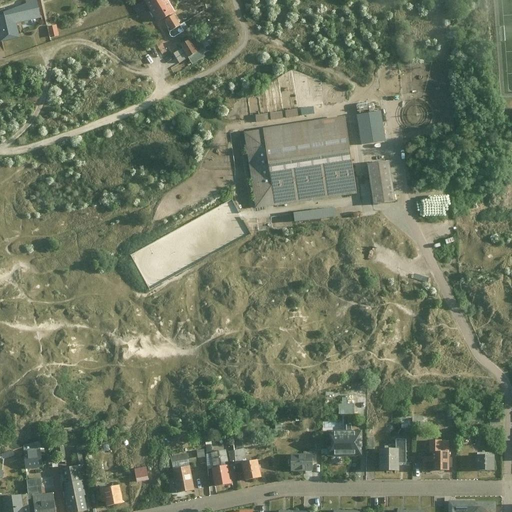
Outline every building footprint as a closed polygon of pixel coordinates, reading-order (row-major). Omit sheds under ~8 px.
[(142,0),(133,5),(146,26),(166,14),(157,0),(142,0)] [(42,19),(38,3),(22,7),(12,15),(0,18),(0,35),(2,44),(20,39),(17,27),(42,19)] [(58,23),(50,25),(53,36),(61,35),(58,23)] [(183,47),(191,62),(206,53),(198,39),(183,47)] [(299,115),(298,108),(286,110),(287,116),(299,115)] [(283,118),(282,111),(270,113),(271,119),(283,118)] [(268,121),(267,113),(255,115),(256,122),(268,121)] [(383,113),(361,116),(364,142),(386,139),(383,113)] [(245,131),(257,207),(360,191),(348,115),(245,131)] [(389,159),(365,163),(371,203),(395,199),(389,159)] [(356,413),(356,403),(341,402),(341,413),(356,413)] [(322,456),(358,455),(358,428),(322,429),(322,456)] [(375,471),(394,471),(394,464),(400,464),(399,441),(390,441),(390,449),(375,449),(375,471)] [(28,467),(44,464),(40,442),(24,445),(28,467)] [(419,473),(445,472),(445,444),(427,445),(427,459),(418,459),(419,473)] [(234,463),(239,462),(245,461),(242,449),(231,451),(234,463)] [(211,486),(231,482),(225,452),(205,456),(207,470),(212,469),(213,476),(210,477),(211,486)] [(290,470),(311,470),(311,454),(290,454),(290,470)] [(475,471),(491,470),(490,454),(474,455),(475,471)] [(169,459),(172,471),(189,467),(186,455),(169,459)] [(243,480),(261,476),(257,458),(245,461),(239,462),(243,480)] [(80,511),(92,510),(83,465),(63,469),(71,511),(80,511)] [(189,467),(172,471),(177,493),(194,490),(189,467)] [(151,469),(139,471),(140,479),(152,477),(151,469)] [(36,511),(62,511),(59,490),(45,493),(43,480),(31,482),(36,511)] [(120,484),(100,488),(104,506),(124,502),(120,484)] [(24,511),(22,493),(5,495),(6,511),(24,511)] [(492,511),(492,502),(445,501),(445,511),(492,511)]
